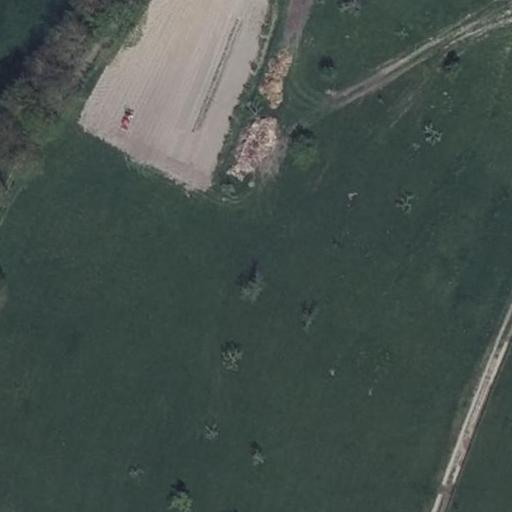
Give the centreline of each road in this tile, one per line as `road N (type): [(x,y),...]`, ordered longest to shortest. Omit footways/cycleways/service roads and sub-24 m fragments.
road 1 (track): [(0,221),(128,0)]
road 2 (track): [(448,511),(511,349)]
